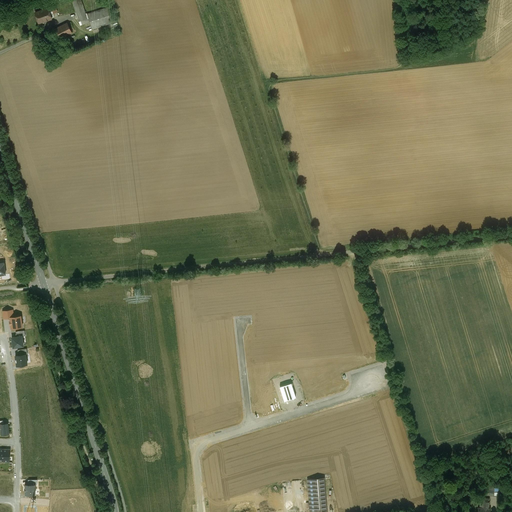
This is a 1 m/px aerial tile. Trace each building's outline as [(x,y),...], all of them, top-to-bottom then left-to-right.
[(80,0),(74,0),(72,1),(79,22),(80,22),(81,22),(82,25),(86,24),(84,20),(87,19),(86,15),(80,0)] [(110,7),(86,15),(87,19),(88,19),(92,30),(115,22),(110,7)] [(48,9),(35,13),(39,23),(52,19),(48,9)] [(67,23),(52,30),(58,43),(63,40),(62,38),(72,33),(67,23)] [(10,317),(14,317),(13,310),(2,311),(3,319),(10,318),(10,317)] [(14,317),(10,317),(10,318),(10,321),(9,321),(10,325),(11,325),(11,328),(22,327),(21,316),(14,317)] [(16,337),(12,337),(13,348),(24,346),(22,336),(16,337)] [(18,355),(15,355),(17,366),(27,364),(26,354),(18,355)] [(280,387),(284,401),(296,397),(292,383),(280,387)] [(4,423),(0,424),(1,435),(9,434),(8,423),(4,423)] [(10,449),(0,448),(0,461),(9,462),(10,449)] [(326,511),(324,478),(308,480),(310,511),(326,511)] [(28,485),(25,485),(25,488),(25,492),(25,495),(35,494),(35,485),(28,485)] [(498,486),(488,486),(487,495),(497,496),(498,486)] [(489,498),(480,498),(480,504),(480,508),(479,508),(478,511),(489,511),(490,508),(489,508),(489,507),(488,507),(489,498)]
